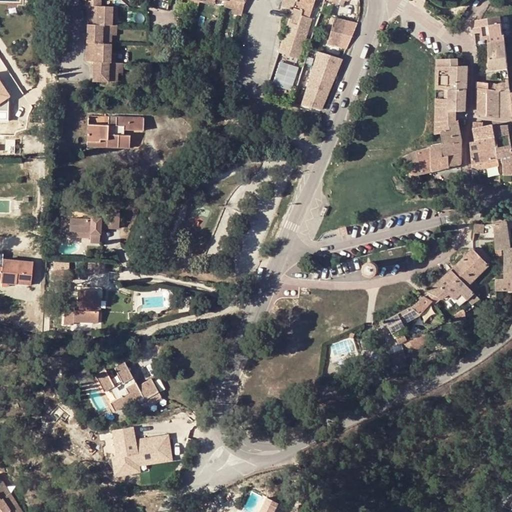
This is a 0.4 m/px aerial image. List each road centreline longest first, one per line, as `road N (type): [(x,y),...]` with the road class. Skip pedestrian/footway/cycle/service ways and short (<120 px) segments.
road 1 (tertiary): [(375,0),(324,154),(228,385)]
road 2 (tertiary): [(309,442),(438,383),(511,334)]
